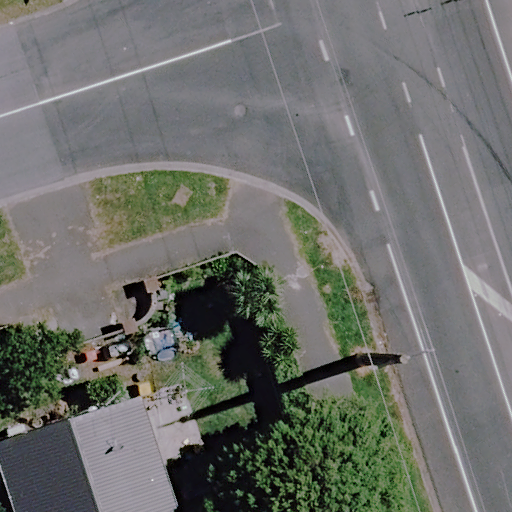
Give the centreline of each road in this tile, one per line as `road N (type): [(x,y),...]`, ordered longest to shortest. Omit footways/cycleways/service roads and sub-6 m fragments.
road 1 (tertiary): [(511,355),(396,0)]
road 2 (unclassified): [(0,115),(353,0)]
